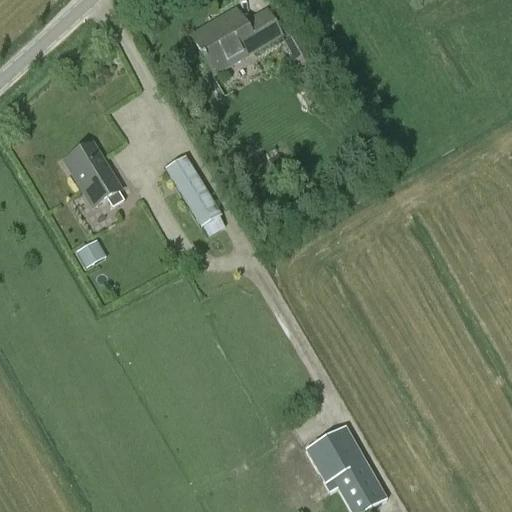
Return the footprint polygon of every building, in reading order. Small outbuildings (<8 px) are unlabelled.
[(282,41),(266,13),(243,27),(235,13),(190,39),(214,80),(282,41)] [(296,82),(316,71),(296,36),(281,45),(292,65),(288,68),(296,82)] [(123,205),(118,196),(120,194),(91,148),(63,165),(92,212),(106,203),(111,212),(123,205)] [(164,173),(199,232),(220,219),(185,160),(164,173)] [(76,256),(85,271),(95,265),(86,250),(76,256)] [(371,511),(387,503),(344,429),(303,454),(329,498),(336,494),(346,511),(371,511)]
